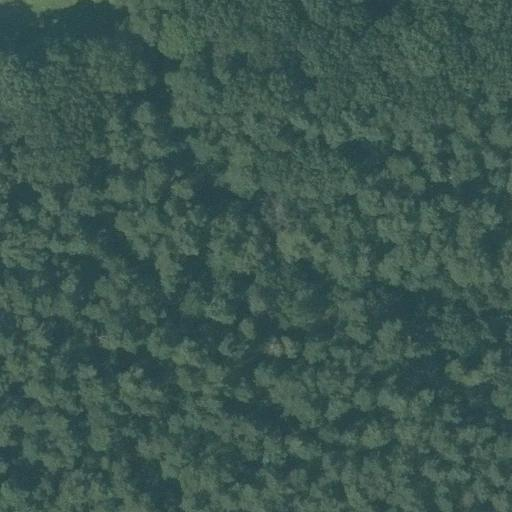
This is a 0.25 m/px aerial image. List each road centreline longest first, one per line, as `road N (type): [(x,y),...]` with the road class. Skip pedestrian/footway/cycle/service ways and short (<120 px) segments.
road 1 (track): [(129,511),(218,172)]
road 2 (track): [(218,172),(301,254),(511,308)]
